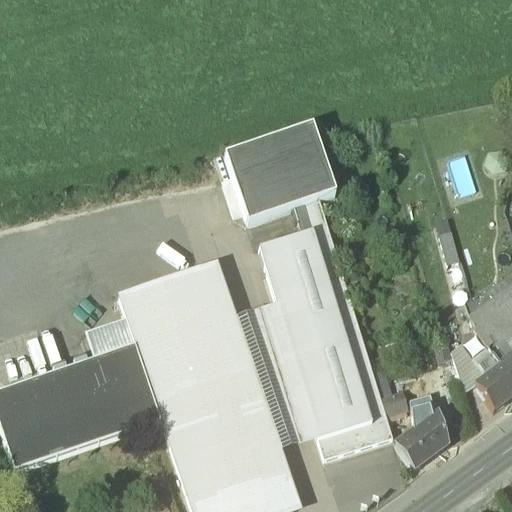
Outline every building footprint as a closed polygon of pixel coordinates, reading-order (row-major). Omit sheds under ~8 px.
[(311,134),(223,164),(230,186),(221,189),(233,224),(242,221),(246,232),(301,213),(318,208),(327,205),(334,202),(311,134)] [(318,208),(301,213),(310,240),(311,239),(326,235),(318,208)] [(447,227),(435,230),(438,241),(449,238),(450,238),(447,227)] [(326,235),(311,239),(370,430),(317,447),(323,466),(391,444),(386,426),(380,405),(326,235)] [(458,267),(449,238),(438,241),(446,270),(458,267)] [(370,430),(311,239),(310,240),(257,256),(275,313),(317,447),(370,430)] [(234,373),(227,351),(227,350),(227,348),(226,349),(218,326),(219,326),(218,324),(210,302),(211,301),(210,300),(209,300),(202,277),(202,275),(200,276),(174,285),(172,285),(172,286),(147,295),(146,294),(144,295),(145,295),(119,304),(117,304),(118,306),(126,328),(125,329),(126,330),(127,330),(134,353),(134,355),(135,355),(143,377),(142,378),(143,380),(143,379),(151,402),(150,402),(151,404),(152,404),(160,427),(159,427),(159,429),(160,429),(160,428),(168,451),(167,451),(168,453),(169,453),(176,476),(176,478),(177,478),(185,500),(184,501),(185,502),(188,511),(281,511),(277,498),(278,498),(277,496),(277,497),(269,474),(269,473),(269,471),(268,472),(260,449),(261,449),(260,447),(252,424),(253,424),(252,422),(251,422),(244,400),(244,398),(243,398),(235,375),(236,375),(235,374),(235,373),(234,373)] [(507,367),(511,362),(511,290),(468,323),(478,343),(486,354),(487,356),(495,350),(507,367)] [(317,447),(275,313),(256,318),(298,453),(317,447)] [(298,453),(256,318),(234,325),(249,368),(280,458),(298,453)] [(511,362),(507,367),(495,350),(487,356),(499,372),(511,389),(511,362)] [(484,356),(471,366),(460,352),(450,358),(462,395),(473,392),(484,384),(482,381),(485,378),(487,382),(499,372),(487,356),(486,354),(484,355),(484,356)] [(134,353),(0,398),(0,441),(13,479),(159,429),(134,353)] [(280,458),(249,368),(235,374),(236,375),(235,375),(243,398),(244,398),(244,400),(251,422),(252,422),(253,424),(252,424),(260,447),(261,449),(260,449),(268,472),(269,471),(269,473),(283,468),(280,458)] [(484,384),(473,392),(492,418),(511,402),(511,389),(499,372),(487,382),(484,384)] [(398,399),(380,405),(386,426),(405,420),(404,415),(403,415),(398,399)] [(408,406),(412,438),(437,419),(429,400),(408,406)] [(412,438),(394,451),(413,477),(447,451),(437,419),(412,438)]
